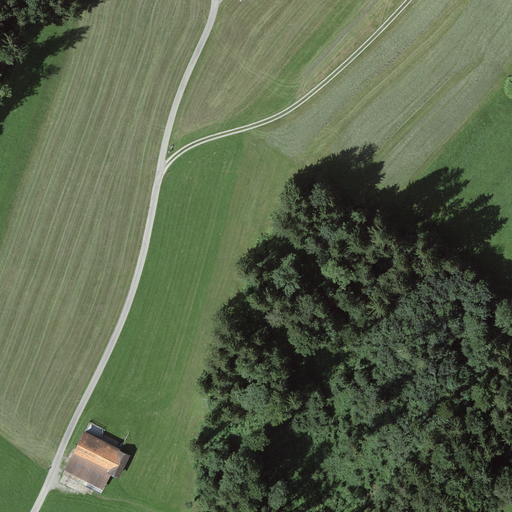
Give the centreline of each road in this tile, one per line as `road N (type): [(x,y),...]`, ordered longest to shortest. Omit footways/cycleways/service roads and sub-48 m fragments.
road 1 (track): [(215,0),(167,133),(121,322),(35,511)]
road 2 (track): [(160,171),(199,141),(295,106),(409,0)]
